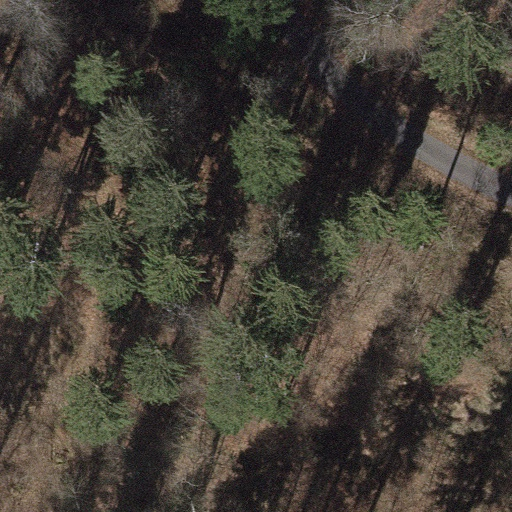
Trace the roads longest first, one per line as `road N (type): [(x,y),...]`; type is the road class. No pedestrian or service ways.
road 1 (track): [(413,146),(106,0)]
road 2 (track): [(511,195),(413,146),(273,0)]
